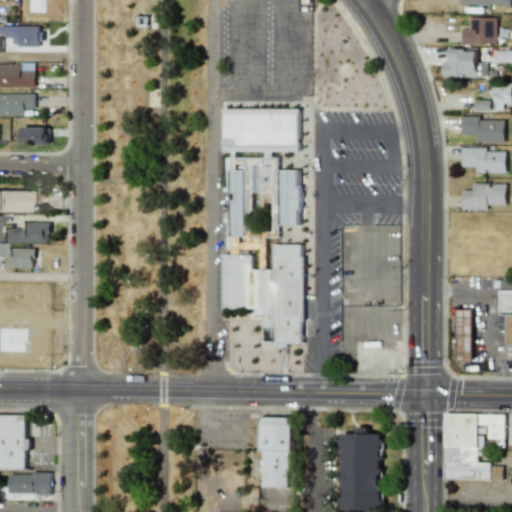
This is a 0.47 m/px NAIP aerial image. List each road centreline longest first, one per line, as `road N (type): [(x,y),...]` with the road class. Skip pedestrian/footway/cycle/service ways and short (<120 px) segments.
road 1 (residential): [(77,511),(83,0)]
road 2 (tertiary): [(0,386),(426,393)]
road 3 (secondary): [(426,393),(423,142),(399,58),(366,0)]
road 4 (residential): [(308,511),(318,392)]
